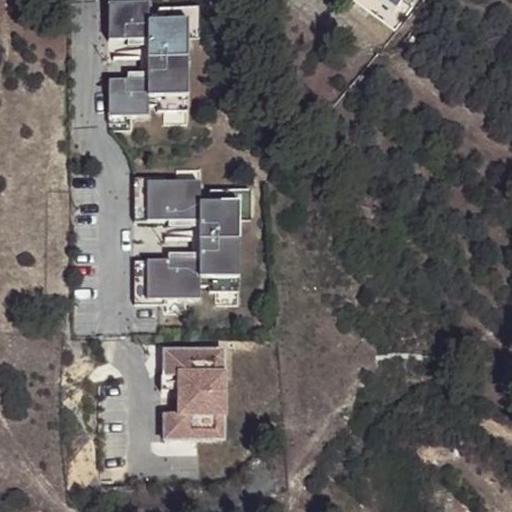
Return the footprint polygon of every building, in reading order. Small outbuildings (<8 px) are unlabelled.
[(146,1),(106,2),(107,38),(153,37),(153,44),(146,45),(146,70),(153,70),(153,77),(107,77),(108,114),(147,114),(147,102),(157,102),(157,108),(185,108),(185,27),(184,7),(155,7),(155,13),(146,13),(146,1)] [(196,7),(184,7),(185,27),(197,27),(196,7)] [(163,182),(134,182),(134,225),(206,224),(206,231),(198,231),(199,257),(206,257),(206,264),(135,265),(135,308),(165,307),(165,304),(200,302),(200,289),(210,288),(210,294),(239,294),(237,216),(237,193),(208,193),(208,199),(199,200),(198,186),(163,186),(163,182)] [(250,192),(237,193),(237,216),(251,216),(250,192)] [(215,351),(165,352),(164,376),(188,376),(188,395),(186,395),(186,407),(188,407),(187,414),(178,414),(164,414),(165,439),(214,439),(214,395),(214,375),(215,351)] [(188,395),(188,376),(164,376),(161,376),(161,391),(178,391),(178,414),(187,414),(188,407),(186,407),(186,395),(188,395)] [(222,395),(214,395),(214,439),(222,439),(222,395)]
